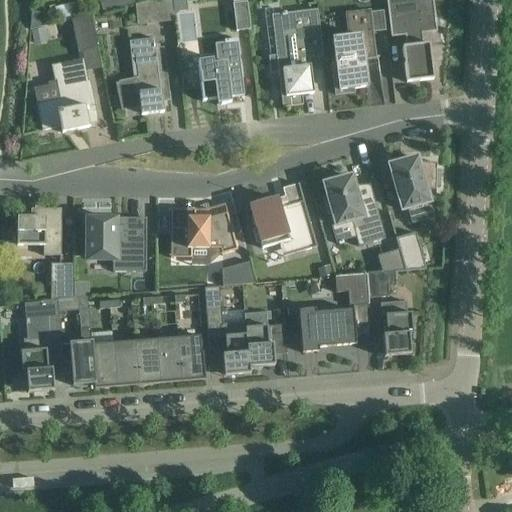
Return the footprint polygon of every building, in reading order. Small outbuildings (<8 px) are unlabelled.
[(113,10),(110,0),(99,0),(97,1),(101,14),(113,10)] [(437,34),(432,0),(385,0),(391,39),(404,37),(406,48),(402,49),(406,85),(433,81),(429,46),(423,46),(422,35),(437,34)] [(236,33),(250,31),(246,3),(232,5),(236,33)] [(313,96),(309,61),(323,59),(317,11),(286,15),(286,14),(281,14),(281,16),(271,17),(274,40),(279,39),(281,57),(268,58),(270,75),(278,74),(282,109),(303,107),(301,97),(313,96)] [(375,60),(369,12),(345,15),(348,39),(332,41),(337,78),(333,78),(335,96),(353,94),(353,91),(366,89),(363,61),(375,60)] [(31,14),(30,32),(47,28),(42,14),(31,14)] [(98,50),(91,18),(76,21),(72,22),(78,54),(98,50)] [(43,30),(31,32),(34,48),(46,45),(43,30)] [(156,50),(155,40),(129,43),(130,55),(134,54),(137,81),(133,82),(115,85),(120,113),(140,109),(141,117),(163,114),(162,103),(170,102),(164,49),(156,50)] [(243,97),(237,41),(224,42),(224,44),(214,45),(217,66),(198,68),(202,103),(216,102),(216,107),(226,106),(226,99),(243,97)] [(88,83),(84,61),(51,67),(54,83),(55,83),(59,100),(36,105),(42,133),(61,129),(62,135),(89,129),(88,123),(98,121),(90,82),(88,83)] [(389,168),(402,212),(435,202),(435,190),(439,190),(440,172),(436,172),(436,165),(417,164),(416,160),(389,168)] [(345,180),(344,177),(328,181),(329,184),(323,186),(327,199),(324,200),(328,216),(331,215),(335,228),(351,223),(358,248),(385,241),(373,201),(358,205),(350,179),(345,180)] [(270,202),(269,198),(255,202),(256,206),(249,208),(256,230),(252,231),(256,246),(260,244),(262,250),(278,245),(280,249),(285,252),(298,249),(306,252),(316,249),(303,203),(288,207),(287,202),(285,202),(285,203),(278,205),(276,200),(270,202)] [(40,209),(39,209),(39,211),(31,211),(31,219),(17,219),(17,247),(43,247),(43,258),(61,257),(61,211),(40,211),(40,209)] [(195,220),(194,211),(170,211),(171,250),(220,250),(221,256),(237,251),(226,215),(206,220),(195,220)] [(146,274),(146,228),(115,228),(115,220),(100,220),(100,222),(87,221),(87,261),(112,261),(112,273),(146,274)] [(425,271),(414,235),(395,240),(404,273),(425,271)] [(250,263),(222,271),(222,288),(255,285),(250,263)] [(51,302),(57,301),(74,300),(73,266),(51,266),(51,300),(51,302)] [(331,267),(318,270),(321,280),(334,276),(331,267)] [(366,276),(368,306),(369,306),(368,300),(388,298),(387,288),(395,288),(394,274),(366,276)] [(349,308),(368,306),(366,276),(334,279),(336,295),(347,294),(349,308)] [(218,289),(204,290),(206,324),(221,323),(218,289)] [(87,299),(77,300),(78,312),(88,311),(87,299)] [(24,353),(20,353),(22,375),(26,374),(27,395),(42,393),(54,393),(53,390),(52,371),(48,371),(47,366),(50,366),(63,365),(61,347),(58,314),(58,302),(58,301),(57,301),(57,302),(41,304),(43,339),(23,341),(24,353)] [(395,358),(410,357),(409,336),(413,336),(411,315),(407,315),(406,303),(379,306),(381,319),(384,318),(386,337),(382,337),(384,359),(395,358)] [(315,315),(315,311),(298,312),(302,355),(319,353),(318,349),(356,346),(353,312),(315,315)] [(245,324),(249,377),(250,377),(249,370),(274,368),(272,346),(268,346),(267,328),(266,314),(245,315),(245,324)] [(222,326),(219,327),(220,340),(224,340),(226,357),(222,357),(223,376),(235,375),(235,378),(249,377),(245,324),(244,325),(222,326)] [(95,386),(91,337),(90,330),(79,331),(80,344),(69,345),(72,388),(95,386)] [(104,389),(116,388),(113,345),(93,347),(92,343),(91,344),(91,337),(95,386),(103,385),(104,389)] [(177,340),(181,383),(203,381),(200,338),(177,340)] [(159,384),(181,383),(177,340),(156,342),(159,384)] [(134,343),(138,386),(159,384),(156,342),(134,343)] [(116,388),(138,386),(134,343),(113,345),(116,388)]
